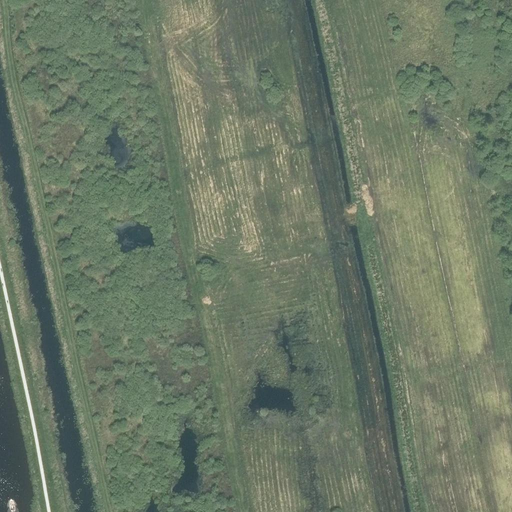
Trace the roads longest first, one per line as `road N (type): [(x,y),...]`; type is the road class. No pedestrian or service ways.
road 1 (track): [(417,511),(314,0)]
road 2 (track): [(241,511),(143,0)]
